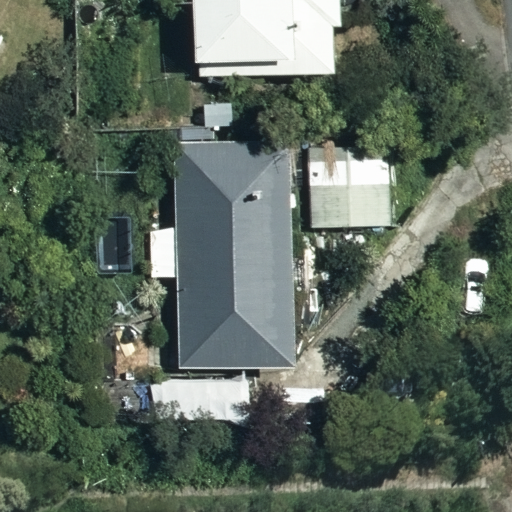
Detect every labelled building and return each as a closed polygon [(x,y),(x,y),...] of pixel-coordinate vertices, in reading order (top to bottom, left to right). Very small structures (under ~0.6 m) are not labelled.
[(353,0),(182,0),(182,17),(211,18),(211,84),(353,86),(353,0)] [(0,81),(14,53),(0,46),(0,81)] [(305,151),(184,151),(184,228),(155,228),(155,290),(190,290),(190,375),(306,375),(305,151)] [(400,162),(318,164),(319,234),(401,233),(400,162)] [(31,233),(0,216),(0,276),(7,280),(31,233)]
